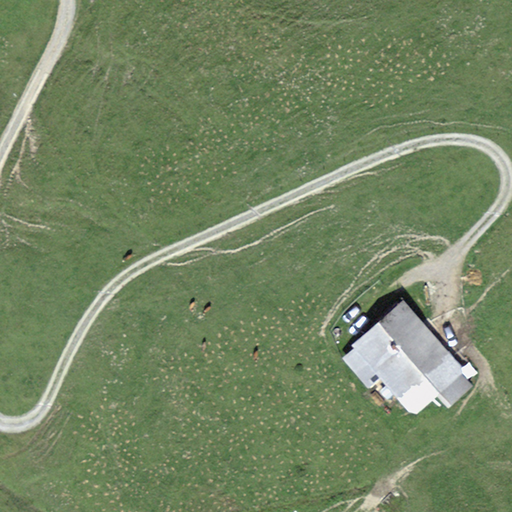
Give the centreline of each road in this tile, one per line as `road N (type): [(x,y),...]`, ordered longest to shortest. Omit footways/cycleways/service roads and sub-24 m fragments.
road 1 (track): [(368,511),(385,484),(494,406),(452,305),(454,257),(504,197),(504,167),(474,141),(403,149),(134,271),(88,320),(39,414),(14,425),(0,421)]
road 2 (track): [(0,156),(61,37),(67,0)]
